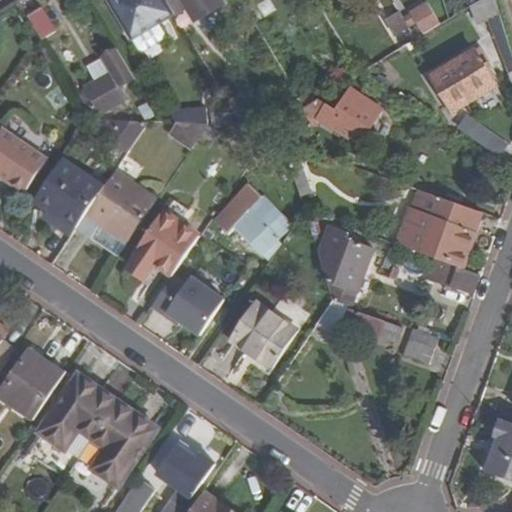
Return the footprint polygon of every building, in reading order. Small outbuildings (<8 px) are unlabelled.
[(166,0),(107,0),(132,39),(154,26),(175,14),(166,0)] [(166,0),(175,14),(187,6),(194,18),(221,0),(166,0)] [(366,52),(397,33),(389,19),(376,0),(334,0),(349,24),(352,30),(366,52)] [(422,0),(415,0),(404,7),(412,20),(428,10),(422,0)] [(449,0),(434,0),(431,2),(436,10),(451,1),(449,0)] [(479,25),(504,17),(498,0),(486,0),(472,5),(479,25)] [(42,6),(28,15),(40,36),(42,39),(56,30),(42,6)] [(400,12),(389,19),(397,33),(408,26),(400,12)] [(497,83),(489,70),(484,63),(475,48),(432,75),(449,102),(447,103),(451,110),(453,109),(454,109),(497,83)] [(122,87),(134,79),(116,49),(104,56),(112,70),(85,87),(87,90),(80,95),(89,110),(96,106),(102,115),(129,99),(122,87)] [(490,60),(484,63),(489,70),(494,67),(490,60)] [(316,117),(360,146),(384,108),(350,87),(336,108),(326,102),(316,117)] [(138,105),(139,120),(149,120),(160,121),(150,104),(138,105)] [(190,108),(190,122),(208,122),(208,107),(190,108)] [(172,108),(175,121),(190,122),(190,108),(172,108)] [(307,128),(286,118),(276,124),(281,140),(298,146),(307,128)] [(125,156),(149,120),(139,120),(101,119),(94,129),(110,139),(106,144),(125,156)] [(193,151),(201,141),(185,127),(176,137),(193,151)] [(76,229),(106,185),(65,158),(38,198),(52,208),(49,213),(75,231),(76,229)] [(101,225),(128,243),(158,198),(116,169),(106,185),(76,229),(91,239),(101,225)] [(281,242),(285,237),(281,233),(292,222),(250,183),(216,219),(230,233),(238,224),(270,253),(281,242)] [(480,210),(420,189),(401,243),(440,257),(460,264),(480,210)] [(330,225),(332,219),(303,208),(304,209),(309,226),(322,231),(316,246),(326,250),(321,263),(324,273),(331,276),(328,283),(333,299),(340,301),(363,237),(330,225)] [(158,268),(177,241),(148,221),(129,249),(158,268)] [(118,257),(128,243),(101,225),(91,239),(118,257)] [(482,272),(460,264),(440,257),(435,269),(453,276),(450,284),(475,293),(482,272)] [(213,343),(238,302),(198,277),(173,318),(213,343)] [(333,299),(316,324),(338,333),(349,304),(340,301),(333,299)] [(273,367),(299,329),(255,300),(229,338),(273,367)] [(430,304),(421,330),(433,334),(443,309),(430,304)] [(348,323),(378,334),(384,320),(353,309),(348,323)] [(403,328),(384,320),(378,334),(398,341),(403,328)] [(0,371),(15,348),(0,337),(0,371)] [(403,354),(424,361),(429,346),(409,338),(403,354)] [(0,399),(32,422),(62,378),(30,356),(0,399)] [(94,439),(119,401),(80,375),(40,433),(67,451),(81,430),(94,439)] [(275,385),(264,402),(273,409),(284,391),(275,385)] [(159,429),(119,401),(94,439),(106,448),(92,468),(119,486),(159,429)] [(498,435),(494,448),(486,471),(511,479),(511,419),(500,415),(493,434),(498,435)] [(498,435),(493,434),(489,446),(494,448),(498,435)] [(188,511),(197,500),(192,497),(215,464),(200,454),(196,458),(178,445),(158,473),(178,487),(160,511),(188,511)] [(140,511),(157,489),(140,477),(115,511),(140,511)] [(234,511),(204,490),(197,500),(188,511),(234,511)]
